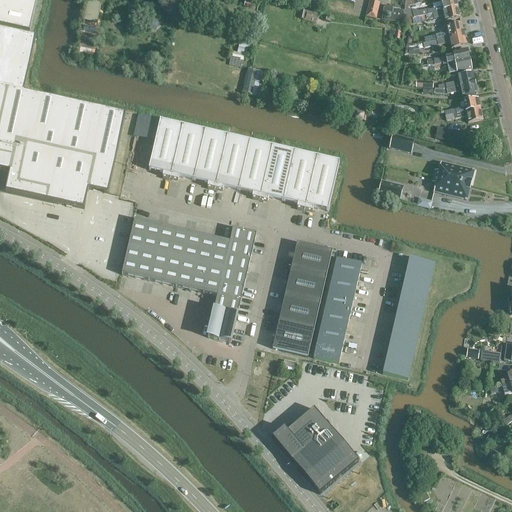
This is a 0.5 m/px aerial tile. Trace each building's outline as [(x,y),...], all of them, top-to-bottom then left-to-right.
[(0,0),(0,25),(30,33),(37,0),(0,0)] [(381,3),(370,0),(367,17),(378,19),(381,3)] [(405,10),(401,9),(400,15),(405,16),(405,15),(413,19),(458,9),(455,0),(451,0),(441,2),(442,9),(440,10),(440,9),(434,10),(432,10),(421,13),(408,11),(405,10)] [(414,6),(412,0),(406,0),(405,10),(408,11),(409,7),(414,6)] [(101,3),(87,1),(84,20),(98,22),(101,3)] [(400,15),(401,9),(383,7),(381,19),(404,23),(405,16),(400,15)] [(460,19),(458,9),(413,19),(414,24),(444,17),(445,22),(460,19)] [(299,19),(303,21),(315,24),(318,15),(306,12),(301,11),(299,19)] [(160,20),(153,19),(150,31),(156,32),(157,28),(158,29),(160,20)] [(419,26),(413,28),(414,33),(421,31),(443,26),(443,21),(419,26)] [(429,41),(430,42),(449,39),(464,35),(461,24),(446,28),(448,33),(435,36),(429,41)] [(0,30),(0,87),(17,92),(24,93),(36,39),(34,38),(0,30)] [(94,36),(87,34),(84,45),(92,46),(94,36)] [(449,39),(430,42),(424,44),(425,49),(450,43),(451,50),(466,46),(464,35),(449,39)] [(409,50),(410,56),(420,55),(419,48),(409,50)] [(440,65),(440,66),(455,63),(469,60),(467,50),(453,53),(454,57),(445,59),(439,61),(434,61),(434,60),(428,61),(421,62),(421,66),(428,66),(434,65),(440,65)] [(231,52),(230,58),(244,62),(245,55),(231,52)] [(455,63),(440,66),(441,70),(446,69),(447,70),(456,67),(457,74),(471,71),(469,60),(455,63)] [(242,93),(250,94),(256,72),(248,70),(242,93)] [(263,72),(258,71),(253,95),(258,96),(263,72)] [(438,86),(439,90),(446,90),(475,84),(472,74),(458,77),(459,82),(438,86)] [(416,89),(423,89),(433,90),(433,83),(416,82),(416,89)] [(446,90),(439,90),(435,90),(435,94),(452,93),(453,96),(455,97),(462,95),(463,97),(477,94),(475,84),(446,90)] [(0,170),(0,171),(5,172),(10,173),(8,180),(8,182),(5,192),(65,205),(84,210),(89,190),(98,192),(108,195),(108,194),(126,116),(24,93),(17,92),(0,87),(0,170)] [(442,113),(442,114),(445,114),(446,117),(480,110),(478,99),(463,102),(464,103),(460,104),(462,109),(456,110),(450,111),(445,112),(442,113)] [(445,114),(442,114),(437,114),(437,118),(438,118),(438,122),(443,122),(447,122),(455,120),(463,118),(467,118),(468,124),(483,121),(480,110),(446,117),(445,114)] [(160,122),(160,120),(141,116),(139,115),(134,137),(155,142),(160,122)] [(165,179),(170,180),(182,127),(160,122),(155,142),(149,171),(150,171),(155,172),(162,174),(163,174),(162,178),(163,178),(165,179)] [(187,180),(194,181),(205,133),(182,127),(170,180),(176,181),(178,182),(179,178),(180,178),(187,180)] [(438,129),(436,139),(460,144),(462,133),(438,129)] [(209,189),(215,190),(227,138),(205,133),(194,181),(199,182),(207,184),(208,185),(207,188),(208,189),(209,189)] [(389,149),(411,154),(414,142),(392,137),(389,149)] [(233,190),(238,192),(250,143),(227,138),(215,190),(221,192),(223,192),(224,188),(225,189),(233,190)] [(254,199),(260,201),(272,148),(250,143),(238,192),(245,193),(252,195),(253,195),(252,199),(253,199),(254,199)] [(278,201),(283,202),(295,153),(272,148),(260,201),(266,202),(267,202),(268,202),(269,199),(270,199),(278,201)] [(299,210),(305,211),(317,158),(295,153),(283,202),(289,203),(296,205),(298,205),(297,209),(298,209),(299,210)] [(317,158),(305,211),(308,212),(311,212),(312,213),(313,213),(313,209),(315,209),(324,211),(328,212),(339,164),(317,158)] [(435,172),(433,177),(470,186),(474,172),(473,171),(472,171),(441,164),(439,172),(435,172)] [(470,186),(433,177),(432,183),(436,184),(434,193),(466,201),(465,201),(467,201),(470,186)] [(64,207),(65,205),(50,202),(5,192),(8,182),(5,181),(3,194),(64,207)] [(378,195),(400,200),(403,188),(381,182),(378,195)] [(418,206),(431,209),(433,201),(420,198),(418,206)] [(134,221),(128,248),(142,251),(148,224),(144,223),(137,221),(134,221)] [(148,224),(142,251),(155,254),(162,227),(159,227),(151,225),(148,224)] [(162,227),(155,254),(169,258),(175,230),(171,229),(164,228),(162,227)] [(233,229),(230,243),(253,248),(254,246),(255,239),(256,235),(233,229)] [(175,230),(169,258),(183,261),(189,233),(186,233),(179,231),(175,230)] [(189,233),(183,261),(196,264),(203,237),(198,236),(191,234),(189,233)] [(203,237),(196,264),(210,267),(216,240),(213,239),(206,237),(203,237)] [(216,240),(210,267),(224,270),(227,257),(230,243),(226,242),(218,240),(216,240)] [(230,243),(227,257),(250,262),(251,258),(253,251),(253,248),(230,243)] [(273,346),(272,350),(308,358),(332,252),(297,244),(296,248),(294,255),(292,265),(290,275),(287,288),(285,295),(284,299),(282,306),(280,318),(277,328),(275,339),(273,346)] [(128,248),(122,275),(124,276),(131,278),(135,279),(142,251),(128,248)] [(142,251),(135,279),(140,280),(147,281),(149,282),(155,254),(142,251)] [(155,254),(149,282),(152,282),(159,284),(163,285),(169,258),(155,254)] [(227,257),(224,270),(247,276),(247,273),(249,266),(250,262),(227,257)] [(169,258),(163,285),(167,286),(173,287),(176,288),(183,261),(169,258)] [(431,282),(435,265),(409,259),(408,264),(407,272),(406,276),(431,282)] [(361,269),(362,266),(336,260),(333,276),(358,282),(359,278),(361,269)] [(183,261),(176,288),(179,289),(185,290),(190,291),(196,264),(183,261)] [(196,264),(190,291),(195,292),(201,294),(204,294),(210,267),(196,264)] [(210,267),(204,294),(206,295),(213,297),(217,298),(220,284),(224,270),(210,267)] [(224,270),(220,284),(244,289),(245,285),(246,278),(247,276),(224,270)] [(357,285),(358,282),(333,276),(329,293),(354,299),(356,293),(357,285)] [(427,298),(431,282),(406,276),(405,279),(403,287),(402,292),(427,298)] [(220,284),(217,298),(241,303),(241,301),(243,293),(244,289),(220,284)] [(423,315),(427,298),(402,292),(401,297),(399,306),(398,309),(423,315)] [(353,304),(354,299),(329,293),(325,309),(350,315),(351,311),(353,304)] [(217,298),(214,311),(226,314),(237,317),(238,312),(240,305),(241,303),(217,298)] [(350,318),(350,315),(325,309),(321,326),(346,332),(348,325),(350,318)] [(394,325),(420,331),(423,315),(398,309),(397,312),(395,320),(394,325)] [(213,317),(208,338),(210,339),(219,341),(226,314),(214,311),(213,317)] [(226,314),(219,341),(227,343),(231,344),(235,325),(237,319),(237,317),(226,314)] [(390,342),(416,348),(420,331),(394,325),(393,331),(391,339),(390,342)] [(345,337),(346,332),(321,326),(317,342),(343,348),(344,345),(345,337)] [(342,352),(343,348),(317,342),(313,359),(339,365),(340,359),(342,352)] [(412,364),(416,348),(390,342),(389,346),(387,355),(386,359),(412,364)] [(479,359),(480,350),(468,348),(467,358),(479,359)] [(501,362),(502,354),(480,351),(479,360),(501,362)] [(408,381),(412,364),(386,359),(385,363),(384,371),(383,375),(408,381)] [(294,364),(284,361),(283,365),(283,367),(296,370),(297,368),(298,364),(294,364)] [(510,384),(510,385),(511,384),(511,369),(511,366),(499,365),(498,371),(506,372),(508,379),(500,381),(502,387),(510,384)] [(511,384),(510,385),(490,390),(491,395),(498,393),(504,392),(511,390),(511,391),(511,384)] [(272,438),(271,439),(294,465),(295,464),(308,471),(306,477),(305,478),(319,495),(339,479),(358,462),(314,410),(287,432),(284,428),(283,429),(286,433),(284,435),(283,434),(282,435),(283,436),(281,437),(279,439),(278,438),(278,439),(276,442),(272,438)] [(506,426),(511,420),(511,414),(503,422),(506,426)] [(283,429),(272,438),(276,442),(278,439),(278,438),(279,439),(281,437),(283,436),(282,435),(283,434),(284,435),(286,433),(283,429)] [(486,464),(491,466),(496,455),(491,453),(486,464)] [(295,464),(294,465),(305,478),(306,477),(308,471),(295,464)] [(429,500),(426,492),(420,495),(424,503),(429,500)]
